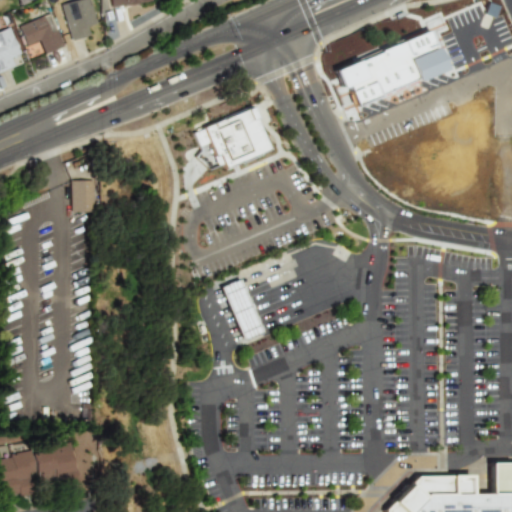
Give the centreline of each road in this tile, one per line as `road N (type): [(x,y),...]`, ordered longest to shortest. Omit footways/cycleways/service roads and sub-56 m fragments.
road 1 (residential): [(212,0),(102,61),(0,104)]
road 2 (secondary): [(247,19),(95,87)]
road 3 (secondary): [(133,101),(259,47)]
